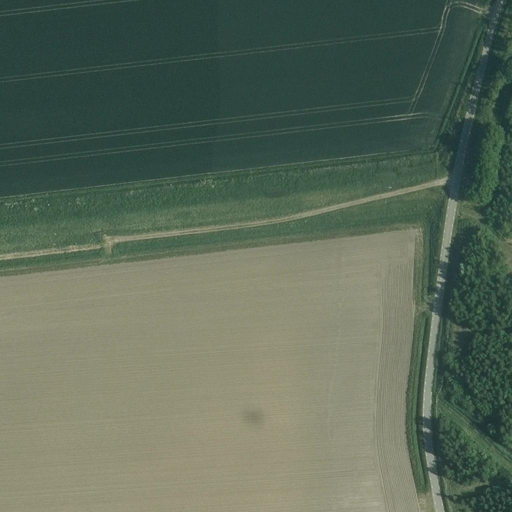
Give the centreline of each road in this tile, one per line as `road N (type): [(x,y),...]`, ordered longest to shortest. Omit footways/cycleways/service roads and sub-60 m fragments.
road 1 (unclassified): [(100,246),(290,219),(456,179)]
road 2 (unclassified): [(439,511),(426,417),(456,179)]
road 3 (unclassified): [(456,179),(501,0)]
